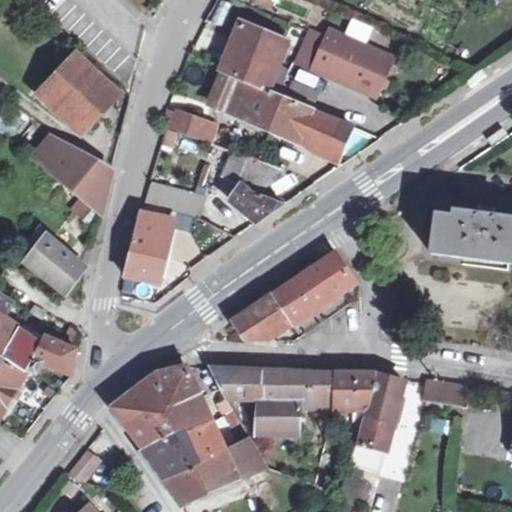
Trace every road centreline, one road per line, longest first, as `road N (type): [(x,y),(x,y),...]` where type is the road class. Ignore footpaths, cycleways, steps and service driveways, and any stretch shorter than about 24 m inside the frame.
road 1 (residential): [(116,368),(104,339),(111,255),(161,52),(189,0)]
road 2 (secondary): [(511,78),(323,203)]
road 3 (secondary): [(340,226),(511,107)]
road 4 (residential): [(165,330),(223,358),(365,360)]
road 5 (secondary): [(165,330),(208,313),(340,226)]
road 6 (secondary): [(323,203),(196,296),(165,330)]
road 7 (secondary): [(0,511),(116,368)]
road 8 (residential): [(365,360),(511,374)]
road 9 (residential): [(365,360),(374,297),(340,226)]
road 10 (unknown): [(103,311),(68,301),(0,251)]
